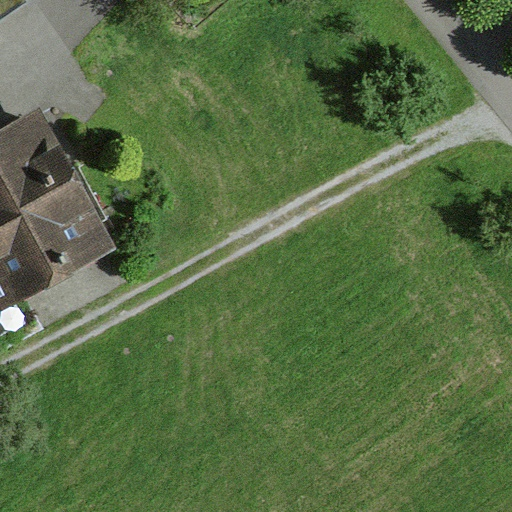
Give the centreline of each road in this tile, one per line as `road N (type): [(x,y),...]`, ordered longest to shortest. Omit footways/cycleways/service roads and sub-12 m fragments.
road 1 (track): [(0,388),(392,158),(511,117)]
road 2 (residential): [(511,113),(427,0)]
